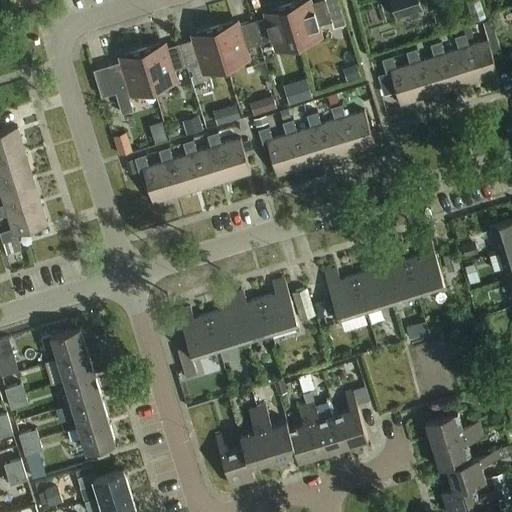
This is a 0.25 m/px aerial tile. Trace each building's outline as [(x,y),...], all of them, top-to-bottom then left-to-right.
[(304,0),(303,0),(286,5),(299,46),(324,39),(320,26),(331,23),(332,26),(345,23),(338,0),(326,4),(324,1),(307,6),(304,0)] [(391,0),(398,19),(425,11),(421,0),(391,0)] [(269,17),(251,23),(258,44),(276,39),(280,52),(299,46),(286,5),(267,11),(269,17)] [(232,22),(213,28),(226,68),(245,62),(241,50),(258,44),(251,23),(234,28),(232,22)] [(197,39),(179,44),(186,66),(191,65),(196,82),(211,77),(210,73),(226,68),(213,28),(195,33),(197,39)] [(462,49),(473,83),(497,75),(487,41),(468,47),(464,35),(454,38),(458,50),(462,49)] [(430,46),(434,58),(438,56),(449,90),(473,83),(462,49),(458,50),(443,55),(440,43),(430,46)] [(160,44),(141,49),(154,90),(172,84),(168,72),(186,66),(179,44),(161,50),(160,44)] [(154,90),(141,49),(122,55),(124,60),(106,66),(121,114),(132,111),(128,97),(154,90)] [(406,53),(409,65),(414,64),(424,98),(449,90),(438,56),(434,58),(419,62),(416,50),(406,53)] [(414,64),(409,65),(395,70),(391,58),(382,61),(386,74),(390,73),(394,85),(400,105),(424,98),(414,64)] [(343,69),(348,81),(361,77),(357,64),(343,69)] [(386,74),(378,77),(382,88),(394,85),(390,73),(386,74)] [(316,74),(291,78),(294,99),(319,95),(316,74)] [(273,95),(255,101),(251,102),(254,114),(255,114),(277,107),(273,95)] [(227,107),(222,108),(227,122),(228,121),(240,118),(235,104),(227,107)] [(340,120),(350,153),(375,146),(364,112),(345,118),(341,105),(331,108),(335,121),(340,120)] [(292,119),(289,109),(288,109),(280,111),(281,112),(284,122),(292,119)] [(307,116),(311,129),(315,127),(325,161),(350,153),(340,120),(335,121),(320,126),(316,113),(307,116)] [(255,119),(255,121),(257,126),(268,123),(266,116),(266,115),(255,119)] [(199,116),(183,121),(187,134),(203,129),(199,116)] [(282,123),(286,136),(290,135),(301,168),(325,161),(315,127),(311,129),(296,133),(292,120),(282,123)] [(0,158),(25,151),(17,127),(0,132),(0,158)] [(290,135),(286,136),(272,140),(268,128),(258,131),(262,145),(266,144),(276,176),(301,168),(290,135)] [(114,136),(119,155),(133,151),(127,132),(114,136)] [(215,147),(225,181),(250,174),(239,139),(221,145),(217,133),(207,136),(211,148),(215,147)] [(183,144),(187,155),(190,154),(201,189),(225,181),(215,147),(211,148),(196,152),(193,141),(183,144)] [(241,144),(243,152),(252,150),(253,150),(250,141),(249,141),(241,144)] [(158,151),(162,163),(166,162),(176,196),(201,189),(190,154),(187,155),(172,160),(168,148),(158,151)] [(0,186),(33,176),(25,151),(0,158),(0,186)] [(166,162),(162,163),(148,167),(144,156),(135,158),(140,172),(143,171),(152,203),(176,196),(166,162)] [(133,159),(126,162),(130,174),(137,171),(133,159)] [(0,217),(8,215),(7,211),(40,201),(33,176),(0,186),(0,190),(5,205),(0,206),(0,217)] [(184,196),(187,213),(204,210),(201,193),(184,196)] [(12,229),(0,232),(0,233),(3,243),(6,254),(20,250),(16,235),(20,234),(48,225),(40,201),(7,211),(8,215),(12,229)] [(511,220),(491,227),(499,253),(511,249),(511,220)] [(407,260),(419,296),(445,288),(431,240),(419,244),(422,255),(407,260)] [(472,243),(462,245),(465,258),(476,255),(472,243)] [(511,249),(499,253),(507,280),(511,278),(511,249)] [(456,252),(443,256),(447,271),(461,268),(456,252)] [(389,253),(377,257),(392,304),(419,296),(407,260),(393,264),(389,253)] [(369,272),(354,276),(365,312),(392,304),(377,257),(365,260),(369,272)] [(475,264),(465,267),(469,280),(479,277),(475,264)] [(365,312),(354,276),(340,281),(336,269),(324,273),(338,321),(365,312)] [(261,299),(272,335),(299,326),(284,279),(272,283),(275,294),(261,299)] [(307,287),(293,292),(300,319),(315,315),(307,287)] [(243,292),(231,295),(245,343),(272,335),(261,299),(246,303),(243,292)] [(222,310),(208,315),(219,351),(245,343),(231,295),(219,299),(222,310)] [(329,297),(314,302),(319,318),(334,314),(329,297)] [(190,308),(178,312),(188,346),(192,359),(219,351),(208,315),(193,319),(190,308)] [(426,321),(407,327),(411,339),(429,333),(426,321)] [(44,350),(54,347),(58,359),(87,351),(79,327),(41,339),(44,350)] [(179,350),(178,351),(187,377),(197,373),(195,368),(192,359),(188,346),(179,349),(179,350)] [(94,373),(87,351),(58,359),(64,382),(94,373)] [(508,378),(511,373),(511,364),(503,357),(495,368),(508,378)] [(0,373),(1,377),(18,372),(15,360),(0,364),(0,373)] [(64,382),(72,405),(101,396),(94,373),(64,382)] [(284,378),(274,381),(278,395),(287,392),(284,378)] [(4,388),(7,399),(25,393),(22,383),(4,388)] [(353,390),(358,404),(370,401),(365,386),(353,390)] [(311,391),(303,393),(307,403),(314,401),(311,391)] [(334,415),(344,447),(367,439),(352,391),(344,393),(350,410),(334,415)] [(25,393),(7,399),(11,410),(28,404),(25,393)] [(72,405),(79,428),(108,419),(101,396),(72,405)] [(321,454),(344,447),(334,415),(319,419),(314,403),(306,405),(321,454)] [(303,424),(289,429),(288,429),(296,454),(298,461),(321,454),(306,405),(298,408),(303,424)] [(266,406),(257,409),(273,461),(296,454),(288,429),(289,429),(287,422),(272,426),(266,406)] [(240,436),(243,447),(244,447),(251,468),(273,461),(257,409),(248,412),(254,432),(240,436)] [(425,422),(432,445),(481,430),(478,422),(461,428),(456,412),(425,422)] [(0,414),(0,425),(10,423),(7,413),(0,414)] [(108,419),(79,428),(86,452),(115,443),(108,419)] [(10,423),(0,425),(0,438),(13,435),(10,423)] [(18,434),(21,445),(39,439),(36,429),(18,434)] [(440,469),(445,467),(471,459),(471,458),(466,444),(483,438),(481,430),(432,445),(440,469)] [(223,435),(215,438),(230,486),(254,479),(251,468),(244,447),(243,447),(228,452),(223,435)] [(39,439),(21,445),(25,455),(42,450),(39,439)] [(445,467),(452,488),(472,482),(473,484),(485,480),(480,466),(500,459),(497,450),(471,458),(471,459),(445,467)] [(8,474),(25,469),(22,459),(5,463),(8,474)] [(101,503),(130,494),(123,469),(95,478),(91,466),(75,471),(81,488),(95,484),(99,498),(101,503)] [(511,493),(511,468),(489,475),(496,499),(511,493)] [(25,469),(8,474),(11,484),(28,480),(25,469)] [(472,482),(452,488),(440,492),(446,511),(462,511),(486,505),(497,501),(495,494),(478,499),(473,484),(472,482)] [(45,489),(45,492),(49,503),(49,505),(49,506),(51,505),(59,503),(63,502),(62,498),(59,488),(58,485),(56,486),(45,489)] [(43,493),(39,494),(42,505),(47,503),(49,503),(45,492),(43,493)] [(88,511),(102,508),(103,511),(135,511),(130,494),(101,503),(99,498),(85,502),(87,511),(88,511)] [(500,511),(497,501),(486,505),(488,511),(500,511)]
